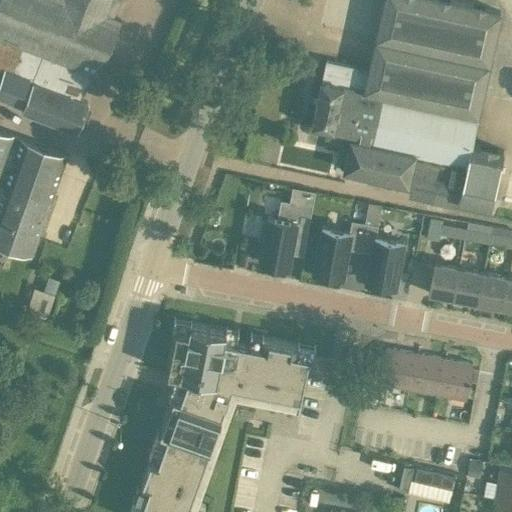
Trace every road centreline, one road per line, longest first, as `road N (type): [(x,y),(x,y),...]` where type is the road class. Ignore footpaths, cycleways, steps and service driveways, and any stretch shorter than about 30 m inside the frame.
road 1 (residential): [(149,266),(254,0)]
road 2 (residential): [(63,511),(149,266)]
road 3 (residential): [(350,308),(320,453),(279,445),(264,511)]
road 4 (residential): [(492,337),(474,441),(367,420)]
road 5 (residential): [(149,266),(350,308)]
road 6 (residential): [(350,308),(492,337)]
